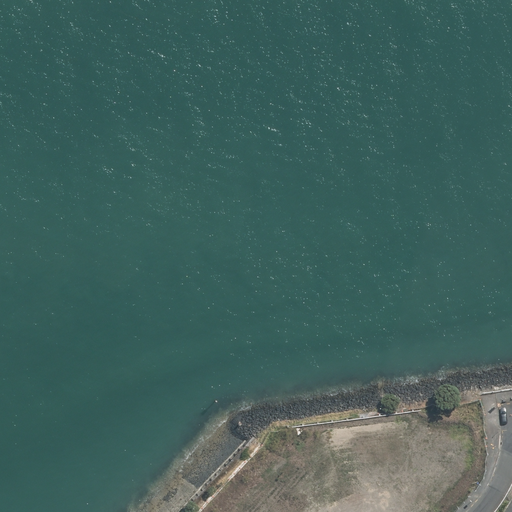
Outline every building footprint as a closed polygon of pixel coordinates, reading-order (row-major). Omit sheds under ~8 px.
[(382,442),(384,443),(388,443),(390,442),(391,442),(392,441),(393,440),(394,439),(395,437),(395,436),(396,434),(395,433),(395,431),(395,430),(394,428),(393,427),(392,426),(390,426),(389,425),(388,425),(386,425),(385,425),(383,425),(382,426),(380,427),(379,428),(379,429),(378,430),(377,432),(377,433),(377,435),(378,436),(378,438),(379,439),(380,440),(381,441),(382,442)] [(267,479),(270,480),(278,481),(281,480),(283,479),(285,478),(287,476),(289,474),(290,471),(291,469),(291,466),(291,464),(291,461),(290,458),(289,456),(287,454),(285,452),(283,451),(281,450),(278,449),(276,449),(273,449),(270,450),(268,451),(266,452),(264,454),(262,456),(261,458),(260,461),(259,463),(259,466),(260,468),(260,471),(262,473),(263,475),(265,477),(267,479)] [(386,467),(387,467),(391,467),(393,467),(394,466),(395,466),(396,464),(397,463),(398,462),(398,461),(399,459),(399,458),(398,456),(398,455),(397,453),(396,452),(395,451),(394,450),(392,450),(391,450),(389,450),(388,450),(386,450),(385,451),(384,452),(383,453),(382,454),(381,455),(381,457),(381,458),(381,460),(381,461),(382,463),(382,464),(383,465),(385,466),(386,467)] [(357,477),(358,478),(365,479),(366,478),(368,478),(369,477),(371,476),(372,474),(373,473),(373,471),(373,470),(373,468),(373,466),(373,465),(372,463),(371,462),(370,461),(369,460),(367,459),(365,458),(364,458),(362,458),(360,458),(359,459),(357,460),(356,461),(355,462),(354,463),(353,465),(353,466),(353,468),(353,470),(353,471),(354,473),(354,474),(356,476),(357,477)] [(322,511),(321,508),(320,507),(318,505),(316,504),(313,503),(311,502),(309,502),(306,502),(304,502),(301,503),(299,504),(297,506),(296,508),(294,510),(293,511),(322,511)]
